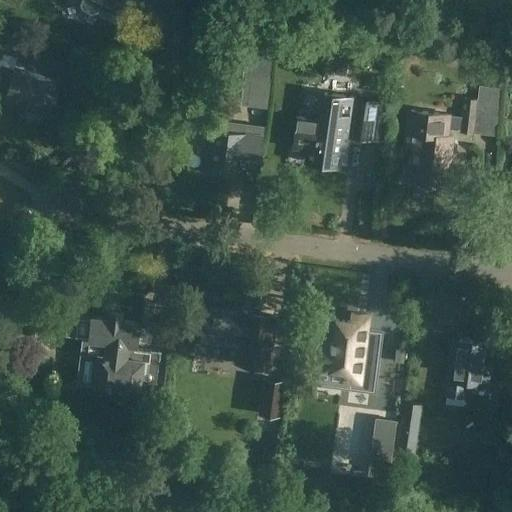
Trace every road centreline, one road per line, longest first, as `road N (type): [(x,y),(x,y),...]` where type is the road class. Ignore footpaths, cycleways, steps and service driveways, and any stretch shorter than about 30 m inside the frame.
road 1 (residential): [(511,268),(141,225),(68,194)]
road 2 (residential): [(68,194),(263,0)]
